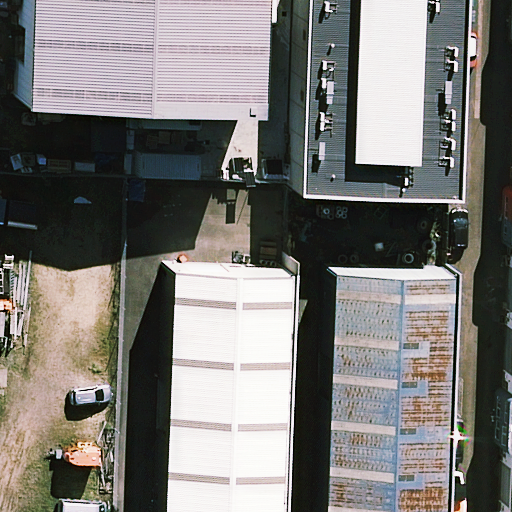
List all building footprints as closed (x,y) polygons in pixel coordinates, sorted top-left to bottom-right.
[(242,0),(9,0),(6,99),(239,106),(242,0)] [(445,0),(282,0),(277,165),(440,170),(445,0)] [(511,511),(511,194),(501,511),(511,511)] [(275,511),(283,251),(160,247),(151,511),(275,511)] [(428,511),(436,259),(312,255),(303,511),(428,511)]
